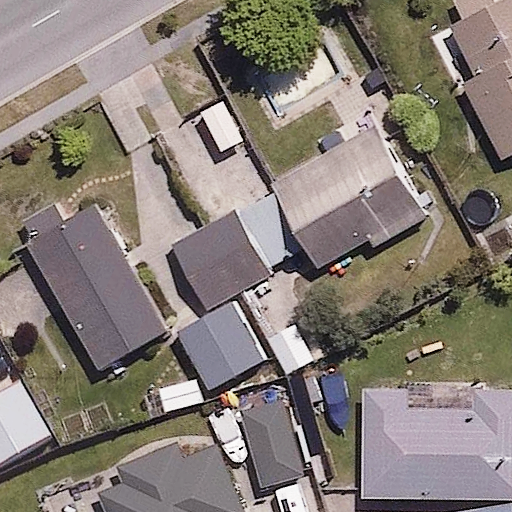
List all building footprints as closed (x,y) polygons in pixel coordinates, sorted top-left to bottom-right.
[(511,0),(457,0),(466,15),(450,24),(482,81),(467,89),(503,154),(511,148),(511,0)] [(279,184),(174,244),(208,304),(174,324),(209,386),(265,354),(229,291),(307,247),(317,264),(369,234),(374,243),(433,209),(374,107),(269,167),(279,184)] [(89,194),(25,232),(100,359),(164,321),(89,194)] [(0,462),(53,432),(0,340),(0,462)] [(511,379),(362,380),(362,488),(511,486),(511,379)] [(247,511),(208,433),(177,449),(170,434),(117,460),(124,475),(98,488),(106,504),(89,511),(247,511)] [(511,511),(511,498),(446,504),(446,511),(511,511)]
